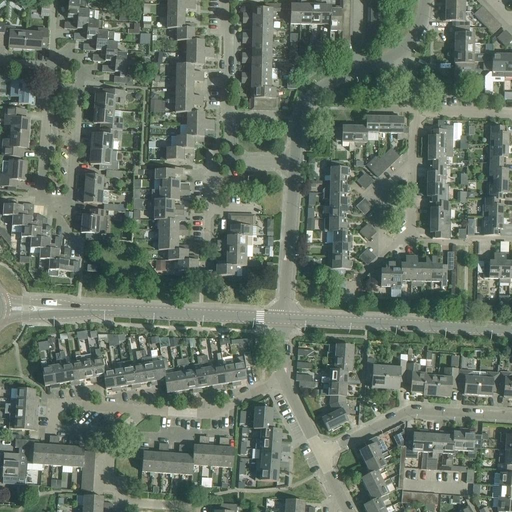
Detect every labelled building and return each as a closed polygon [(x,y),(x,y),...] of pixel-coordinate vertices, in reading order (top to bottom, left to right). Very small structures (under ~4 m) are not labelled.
[(77,30),(78,10),(85,10),(86,0),(81,0),(80,0),(68,0),(67,19),(73,19),(73,24),(65,23),(64,29),(77,30)] [(300,0),(300,6),(300,25),(310,25),(310,6),(305,6),(305,0),(300,0)] [(316,0),(316,6),(310,6),(310,25),(320,25),(320,0),(316,0)] [(325,0),(320,0),(320,25),(330,26),(331,10),(331,6),(325,6),(325,0)] [(452,0),(453,2),(443,2),(443,6),(445,6),(445,12),(443,11),(443,12),(464,12),(464,0),(452,0)] [(23,2),(19,5),(24,11),(28,7),(23,2)] [(49,11),(50,3),(42,3),(41,17),(49,18),(49,11)] [(194,10),(195,5),(167,5),(167,17),(184,17),(184,10),(194,10)] [(243,19),(272,19),(272,13),(280,13),(280,10),(279,10),(280,5),(265,5),(265,9),(253,9),(253,14),(243,14),(243,19)] [(300,6),(280,5),(279,10),(280,10),(290,10),(290,25),(300,25),(300,6)] [(474,15),(478,19),(486,11),(482,7),(474,15)] [(340,32),(340,26),(340,20),(340,14),(352,14),(352,8),(341,8),(340,10),(331,10),(330,26),(330,31),(338,32),(338,34),(340,34),(340,32)] [(78,10),(77,30),(82,30),(82,35),(74,34),(74,40),(86,41),(86,40),(88,21),(94,21),(95,11),(89,11),(85,10),(78,10)] [(486,11),(478,19),(481,23),(490,15),(486,11)] [(457,22),(457,28),(469,28),(470,22),(464,22),(464,12),(443,12),(443,16),(445,16),(445,22),(457,22)] [(119,13),(119,22),(129,22),(130,14),(119,13)] [(481,23),(485,27),(494,19),(490,15),(481,23)] [(184,25),(184,17),(167,17),(167,30),(177,30),(194,30),(194,25),(184,25)] [(272,29),(272,19),(243,19),(242,24),(252,24),(252,29),(272,29)] [(494,19),(485,27),(489,31),(498,23),(494,19)] [(88,21),(86,40),(92,41),(91,45),(83,45),(83,51),(96,52),(96,51),(97,31),(102,32),(103,22),(98,22),(98,21),(94,21),(88,21)] [(501,26),(498,23),(489,31),(493,35),(501,26)] [(4,27),(3,46),(3,45),(9,45),(9,49),(25,50),(26,33),(14,32),(15,28),(4,27)] [(469,34),(469,28),(457,28),(457,34),(452,34),(452,38),(455,38),(455,44),(452,44),(474,44),(474,34),(469,34)] [(37,34),(26,33),(25,50),(40,51),(41,47),(46,48),(46,50),(47,50),(48,30),(38,29),(37,34)] [(272,39),(272,29),(252,29),(252,34),(242,34),(242,39),(272,39)] [(177,42),(187,42),(204,42),(204,37),(194,37),(194,30),(177,30),(177,42)] [(511,39),(511,37),(505,30),(497,39),(496,39),(504,48),(511,39)] [(97,31),(96,51),(101,52),(101,56),(93,56),(92,62),(105,63),(105,62),(107,42),(113,43),(114,33),(108,33),(108,32),(102,32),(97,31)] [(271,49),(272,39),(242,39),(242,44),(252,44),(252,49),(271,49)] [(117,43),(113,43),(107,42),(105,62),(111,62),(110,67),(102,66),(102,72),(114,73),(115,73),(116,53),(117,53),(117,43)] [(187,42),(187,54),(214,54),(214,49),(204,49),(204,42),(187,42)] [(309,52),(309,47),(309,42),(299,42),(299,47),(299,53),(309,52)] [(479,45),(474,44),(452,44),(452,48),(454,48),(454,54),(452,54),(473,54),(479,55),(479,45)] [(242,54),(242,59),(271,59),(271,49),(252,49),(252,54),(242,54)] [(114,77),(114,83),(126,84),(127,78),(125,78),(127,54),(117,53),(116,53),(115,73),(120,73),(120,78),(114,77)] [(187,54),(186,65),(186,66),(193,66),(203,66),(203,58),(213,59),(214,54),(187,54)] [(479,55),(473,54),(452,54),(452,58),(454,58),(454,64),(455,64),(455,70),(473,71),(473,64),(473,62),(491,63),(491,55),(479,55)] [(491,78),(504,78),(505,55),(504,55),(504,58),(500,58),(500,55),(492,55),(491,78)] [(252,64),(251,69),(271,69),(271,59),(242,59),(242,64),(252,64)] [(193,73),(193,66),(186,66),(186,65),(176,65),(176,77),(203,78),(203,73),(193,73)] [(277,70),(271,69),(251,69),(251,74),(241,74),(241,79),(271,79),(277,80),(277,70)] [(176,89),(193,90),(193,82),(203,83),(203,78),(176,77),(176,89)] [(270,89),(271,79),(241,79),(241,84),(251,84),(251,89),(254,89),(270,89)] [(18,105),(24,105),(34,106),(35,98),(32,98),(32,85),(25,84),(25,81),(11,80),(10,96),(19,97),(18,105)] [(193,97),(193,90),(176,89),(176,101),(203,102),(203,97),(193,97)] [(260,99),(266,100),(272,100),(278,100),(278,97),(275,97),(276,89),(270,89),(254,89),(254,99),(251,99),(251,111),(260,111),(260,99)] [(95,96),(94,110),(114,111),(114,104),(123,105),(124,92),(110,91),(109,97),(95,96)] [(151,100),(150,112),(161,113),(162,101),(157,101),(151,100)] [(202,106),(203,102),(176,101),(175,114),(187,114),(187,113),(192,113),(192,106),(202,106)] [(11,133),(28,135),(29,120),(23,120),(24,111),(29,111),(6,109),(5,117),(8,117),(7,125),(12,126),(11,133)] [(107,131),(120,132),(121,132),(122,119),(113,119),(114,111),(94,110),(93,124),(107,125),(107,130),(107,131)] [(204,113),(192,113),(187,113),(187,114),(187,125),(214,126),(214,121),(204,121),(204,113)] [(366,127),(354,127),(354,151),(354,143),(366,144),(367,117),(366,117),(366,127)] [(379,118),(367,117),(366,144),(367,134),(378,134),(379,118)] [(379,118),(378,134),(390,134),(391,118),(379,118)] [(391,118),(390,134),(397,134),(397,140),(408,140),(408,134),(408,128),(408,127),(403,127),(403,118),(391,118)] [(428,149),(452,150),(452,138),(446,137),(446,131),(446,121),(437,121),(437,131),(431,131),(431,132),(433,132),(433,137),(428,137),(428,149)] [(470,127),(470,122),(461,121),(461,134),(475,135),(475,127),(470,127)] [(214,131),(214,126),(187,125),(187,137),(204,138),(204,131),(214,131)] [(350,151),(354,151),(354,127),(342,127),(342,128),(336,128),(336,142),(342,142),(342,143),(350,143),(350,151)] [(490,146),(508,146),(508,134),(503,134),(503,129),(506,129),(506,128),(490,128),(490,146)] [(119,142),(120,132),(107,131),(107,130),(101,130),(102,130),(101,136),(92,135),(91,150),(111,151),(112,141),(119,142)] [(27,149),(28,135),(11,133),(11,141),(6,141),(5,149),(3,149),(2,157),(25,158),(20,157),(21,148),(27,149)] [(204,138),(187,137),(177,137),(177,149),(194,149),(194,142),(204,143),(204,138)] [(490,146),(490,164),(505,164),(502,164),(503,158),(508,158),(508,146),(490,146)] [(193,154),(194,149),(177,149),(166,149),(166,161),(183,162),(183,154),(193,154)] [(391,149),(387,153),(395,161),(400,157),(391,149)] [(430,167),(446,167),(446,158),(452,158),(452,150),(428,149),(428,161),(433,161),(433,167),(430,167)] [(99,171),(106,171),(117,172),(118,162),(110,161),(111,151),(91,150),(90,165),(99,166),(99,171)] [(387,153),(383,157),(391,166),(395,161),(387,153)] [(374,165),(378,161),(380,160),(378,157),(375,157),(370,163),(373,166),(374,165)] [(391,166),(383,157),(380,160),(378,161),(387,170),(391,166)] [(382,174),(387,170),(378,161),(374,165),(382,174)] [(26,163),(16,163),(9,162),(8,176),(1,175),(0,187),(16,188),(16,181),(25,181),(26,163)] [(493,177),(493,182),(507,182),(508,170),(502,170),(502,164),(505,165),(505,164),(490,164),(489,177),(493,177)] [(374,165),(373,166),(370,170),(378,178),(382,174),(374,165)] [(427,173),(427,185),(441,185),(445,185),(445,180),(446,167),(430,167),(430,168),(433,168),(432,173),(430,173),(427,173)] [(155,181),(174,181),(174,176),(182,176),(183,169),(167,169),(166,171),(155,170),(155,181)] [(330,182),(346,182),(344,181),(344,177),(349,177),(349,169),(330,169),(324,169),(324,177),(330,177),(330,182)] [(374,182),(365,173),(356,182),(365,191),(374,182)] [(84,190),(103,191),(104,177),(85,175),(84,190)] [(189,191),(189,187),(189,184),(181,184),(181,187),(179,187),(179,181),(174,181),(155,181),(160,181),(160,191),(189,191)] [(346,182),(330,182),(330,187),(328,187),(323,192),(323,194),(348,195),(349,187),(344,187),(344,182),(346,182)] [(485,199),(485,200),(504,200),(502,200),(502,194),(507,194),(507,182),(493,182),(493,187),(489,187),(489,199),(485,199)] [(441,190),(441,185),(427,185),(427,197),(432,197),(432,203),(429,203),(449,204),(449,203),(445,203),(445,190),(441,190)] [(103,191),(84,190),(83,204),(102,205),(103,191)] [(189,196),(189,191),(160,191),(159,200),(159,201),(174,201),(179,201),(179,196),(189,196)] [(458,192),(458,201),(467,201),(466,192),(458,192)] [(348,195),(323,194),(323,199),(330,200),(329,207),(348,207),(348,199),(344,199),(344,195),(348,195)] [(372,207),(364,199),(355,208),(363,216),(372,207)] [(174,206),(174,201),(159,201),(159,200),(154,200),(154,211),(184,211),(184,207),(174,206)] [(504,200),(485,200),(485,205),(482,205),(482,218),(488,218),(502,218),(503,206),(497,206),(498,200),(504,200)] [(430,209),(430,221),(444,221),(450,222),(450,210),(449,210),(449,204),(429,203),(436,204),(436,209),(430,209)] [(2,216),(12,217),(32,218),(33,218),(34,205),(23,204),(23,207),(3,205),(2,216)] [(348,207),(329,207),(324,207),(324,214),(325,214),(324,219),(329,219),(345,220),(345,219),(343,219),(343,215),(348,215),(348,207)] [(105,211),(103,211),(91,210),(90,217),(82,216),(81,233),(98,235),(99,222),(104,222),(105,211)] [(183,216),(184,211),(154,211),(154,221),(159,221),(173,221),(173,216),(183,216)] [(248,227),(242,227),(236,227),(237,215),(228,215),(228,227),(231,227),(230,231),(227,231),(227,236),(230,237),(252,237),(256,237),(256,227),(254,227),(248,227)] [(11,227),(21,228),(41,229),(42,229),(43,216),(37,216),(36,224),(32,223),(32,218),(12,217),(11,227)] [(502,230),(502,218),(488,218),(488,223),(484,223),(484,236),(500,236),(497,236),(497,230),(502,230)] [(329,219),(329,232),(349,232),(348,232),(348,225),(343,225),(343,220),(345,220),(329,219)] [(159,221),(159,231),(188,231),(188,227),(178,226),(178,221),(173,221),(159,221)] [(450,233),(450,222),(444,221),(430,221),(430,233),(435,233),(435,239),(432,239),(450,240),(450,233)] [(376,232),(368,223),(359,232),(367,241),(376,232)] [(21,238),(20,243),(30,244),(31,239),(50,240),(51,240),(52,227),(46,227),(45,234),(41,234),(41,229),(21,228),(21,233),(21,238)] [(10,238),(3,229),(0,228),(0,235),(10,248),(10,238)] [(188,236),(188,231),(159,231),(158,241),(178,241),(178,236),(188,236)] [(349,232),(329,232),(326,232),(326,244),(351,245),(351,237),(347,237),(347,233),(349,233),(349,232)] [(217,242),(217,246),(246,247),(252,247),(252,237),(230,237),(227,236),(227,242),(217,242)] [(30,249),(40,250),(40,249),(60,251),(61,238),(55,238),(55,246),(50,245),(50,240),(31,239),(30,244),(30,249)] [(178,246),(178,241),(158,241),(158,251),(168,251),(188,251),(188,247),(178,246)] [(351,245),(326,244),(326,245),(328,245),(328,257),(349,257),(346,257),(346,252),(351,252),(351,245)] [(246,247),(217,246),(217,251),(227,251),(227,257),(246,257),(246,247)] [(40,249),(40,250),(39,260),(49,261),(49,260),(69,262),(70,262),(71,249),(64,249),(64,256),(59,256),(60,251),(40,249)] [(376,257),(368,249),(359,258),(367,266),(376,257)] [(178,261),(197,262),(198,257),(188,257),(188,251),(168,251),(168,261),(178,261)] [(489,279),(499,279),(500,254),(494,254),(494,262),(484,262),(483,275),(489,275),(489,279)] [(505,255),(500,254),(499,279),(499,284),(509,284),(509,280),(509,263),(505,262),(505,255)] [(216,266),(236,267),(246,267),(246,257),(227,257),(227,262),(217,262),(216,266)] [(304,257),(304,266),(312,266),(312,258),(304,257)] [(349,257),(328,257),(327,270),(330,270),(330,276),(345,277),(345,270),(351,270),(351,262),(346,262),(346,258),(349,258),(349,257)] [(411,282),(411,257),(406,257),(405,265),(401,265),(401,282),(411,282)] [(411,257),(411,282),(411,287),(421,288),(421,265),(417,265),(417,257),(411,257)] [(421,265),(421,288),(421,282),(431,282),(431,257),(426,257),(425,265),(421,265)] [(431,257),(431,282),(440,283),(440,287),(447,287),(447,266),(437,265),(437,258),(431,257)] [(68,267),(69,262),(49,260),(49,261),(48,277),(58,277),(58,272),(72,273),(72,275),(78,275),(80,263),(73,262),(73,268),(68,267)] [(165,272),(165,262),(156,261),(155,272),(165,272)] [(197,276),(197,262),(178,261),(178,271),(187,272),(187,276),(197,276)] [(391,288),(391,263),(386,263),(385,270),(375,270),(375,283),(381,283),(381,287),(391,288)] [(391,263),(391,288),(396,288),(395,293),(401,293),(401,288),(401,282),(401,265),(401,271),(397,271),(397,263),(391,263)] [(236,267),(216,266),(216,272),(206,272),(206,276),(236,277),(236,267)] [(477,295),(477,304),(483,304),(486,304),(486,299),(483,299),(483,295),(477,295)] [(444,298),(444,307),(453,307),(453,298),(444,298)] [(150,338),(151,345),(159,344),(158,337),(150,338)] [(327,358),(335,359),(352,360),(353,347),(336,346),(335,354),(327,353),(327,358)] [(96,360),(91,361),(94,381),(99,380),(98,378),(104,377),(102,366),(102,360),(100,349),(95,350),(96,360)] [(408,349),(407,362),(405,383),(406,383),(406,379),(412,380),(411,393),(424,394),(423,396),(424,396),(425,375),(419,375),(419,366),(410,365),(411,356),(412,356),(412,349),(408,349)] [(145,351),(140,352),(145,383),(151,382),(151,385),(156,384),(152,364),(147,365),(145,351)] [(60,353),(61,360),(65,384),(70,383),(70,385),(75,384),(72,364),(66,365),(64,352),(60,353)] [(140,384),(145,383),(140,352),(135,353),(138,366),(133,367),(136,387),(140,387),(140,384)] [(232,386),(236,385),(233,365),(228,366),(226,353),(221,354),(226,384),(232,383),(232,386)] [(252,367),(250,353),(244,354),(246,368),(252,367)] [(226,384),(221,354),(216,354),(219,367),(213,368),(217,388),(221,387),(221,385),(226,384)] [(160,381),(165,380),(163,370),(164,370),(162,360),(161,356),(156,357),(157,363),(152,364),(156,384),(160,383),(160,381)] [(212,389),(217,388),(213,368),(208,369),(207,363),(207,361),(207,356),(202,357),(206,387),(212,386),(212,389)] [(77,363),(72,364),(75,384),(79,383),(79,381),(84,380),(81,362),(80,357),(76,357),(77,363)] [(194,371),(197,391),(201,391),(201,388),(206,387),(202,357),(197,358),(198,364),(193,365),(194,371)] [(238,364),(233,365),(236,385),(241,384),(240,382),(246,381),(242,357),(237,358),(238,364)] [(166,359),(162,360),(164,370),(163,370),(165,380),(167,394),(173,393),(173,395),(177,395),(174,374),(173,369),(168,369),(166,359)] [(182,360),(187,391),(192,390),(193,392),(197,391),(194,371),(189,372),(188,366),(188,365),(187,359),(182,360)] [(352,373),(352,360),(335,359),(334,366),(326,366),(326,371),(330,371),(352,373)] [(371,388),(385,389),(386,368),(373,367),(374,360),(367,359),(366,381),(372,381),(371,388)] [(59,384),(65,384),(61,360),(56,361),(57,366),(52,367),(55,388),(60,387),(59,384)] [(112,391),(116,391),(113,370),(108,371),(105,360),(102,360),(102,366),(104,377),(106,390),(111,389),(112,391)] [(181,391),(187,391),(182,360),(176,361),(177,367),(178,368),(179,374),(174,374),(177,395),(182,394),(181,391)] [(86,362),(81,362),(84,380),(90,379),(90,382),(94,381),(91,361),(86,362)] [(122,363),(126,387),(131,386),(131,388),(136,387),(133,367),(132,367),(131,361),(122,363)] [(405,383),(407,362),(400,361),(399,369),(386,368),(385,389),(399,390),(399,383),(405,383)] [(51,388),(55,388),(52,367),(47,368),(46,362),(41,363),(45,387),(50,386),(51,388)] [(120,387),(126,387),(122,363),(117,364),(118,370),(113,370),(116,391),(121,390),(120,387)] [(425,368),(425,375),(424,396),(437,397),(438,378),(431,377),(432,369),(425,368)] [(444,378),(438,378),(437,397),(450,398),(451,385),(456,385),(457,370),(445,369),(444,378)] [(352,373),(330,371),(329,379),(321,378),(321,383),(329,384),(346,385),(347,373),(352,373)] [(464,395),(478,396),(479,373),(459,371),(458,390),(459,390),(459,387),(464,387),(464,395)] [(479,373),(478,396),(491,397),(492,391),(498,391),(499,374),(479,373)] [(499,373),(499,374),(498,391),(504,392),(504,398),(511,398),(511,380),(511,374),(499,373)] [(346,398),(346,385),(329,384),(328,391),(320,391),(320,396),(330,397),(345,398),(346,398)] [(11,389),(11,399),(37,401),(37,397),(35,397),(35,391),(11,389)] [(345,402),(345,398),(330,397),(330,405),(334,413),(322,419),(328,432),(348,422),(345,417),(351,414),(345,402)] [(37,401),(11,399),(10,405),(5,404),(5,409),(36,411),(37,401)] [(254,420),(272,421),(273,410),(255,408),(254,419),(254,420)] [(9,419),(36,421),(36,411),(5,409),(4,414),(10,414),(9,419)] [(36,421),(9,419),(9,430),(35,431),(36,421)] [(254,420),(253,430),(261,430),(281,432),(281,431),(271,430),(272,421),(254,420)] [(262,441),(280,442),(281,432),(261,430),(260,440),(262,441)] [(454,437),(452,457),(453,457),(457,457),(457,451),(463,452),(464,431),(459,431),(454,430),(453,433),(453,437),(454,437)] [(464,431),(463,452),(468,452),(467,458),(467,459),(475,460),(476,453),(480,453),(481,445),(481,440),(481,436),(474,435),(474,434),(468,434),(468,431),(464,431)] [(404,432),(393,437),(398,447),(401,447),(403,447),(404,432)] [(417,453),(423,453),(424,432),(419,432),(419,435),(406,434),(405,447),(405,458),(417,459),(417,453)] [(432,464),(434,436),(428,435),(428,433),(424,432),(423,453),(428,454),(427,459),(428,459),(428,464),(432,464)] [(437,454),(443,455),(444,434),(439,433),(439,436),(434,436),(432,464),(435,464),(435,460),(437,460),(437,454)] [(454,437),(453,437),(448,436),(448,434),(444,434),(443,455),(448,455),(447,461),(452,461),(453,457),(452,457),(454,437)] [(505,451),(511,451),(511,436),(500,435),(500,443),(506,443),(505,451)] [(42,466),(52,466),(54,437),(50,437),(49,447),(44,446),(42,466)] [(54,437),(52,466),(62,467),(64,448),(58,447),(59,437),(54,437)] [(193,447),(193,456),(191,476),(192,476),(192,466),(202,467),(204,437),(199,437),(199,447),(193,447)] [(209,438),(204,437),(202,467),(212,467),(214,448),(208,448),(209,438)] [(359,452),(365,464),(388,452),(381,456),(378,449),(385,446),(382,441),(379,442),(376,437),(364,443),(367,448),(359,452)] [(69,448),(64,448),(62,467),(72,468),(74,438),(70,438),(69,448)] [(82,468),(83,463),(83,457),(84,452),(84,449),(78,449),(79,439),(74,438),(72,468),(82,468)] [(212,467),(222,468),(224,439),(219,438),(219,448),(214,448),(212,467)] [(224,439),(222,468),(232,469),(234,449),(228,449),(229,439),(224,439)] [(26,479),(29,441),(21,440),(15,440),(15,448),(19,448),(18,456),(4,455),(2,477),(26,479)] [(32,465),(42,466),(44,446),(38,446),(39,442),(29,441),(28,455),(33,455),(32,465)] [(280,452),(280,442),(262,441),(262,450),(259,450),(259,451),(280,452)] [(158,454),(153,454),(151,473),(161,474),(164,444),(159,444),(158,454)] [(169,445),(164,444),(161,474),(171,475),(173,455),(168,455),(169,445)] [(173,455),(171,475),(181,475),(183,446),(179,446),(178,456),(173,455)] [(181,475),(191,476),(193,456),(188,456),(188,446),(183,446),(181,475)] [(142,473),(151,473),(153,454),(148,453),(148,449),(139,449),(138,459),(143,460),(142,473)] [(256,461),(279,462),(280,452),(259,451),(259,460),(256,460),(256,461)] [(511,451),(505,451),(504,461),(499,461),(498,471),(511,472),(511,451)] [(390,457),(388,452),(365,464),(370,475),(361,479),(386,467),(383,460),(390,457)] [(279,462),(256,461),(255,471),(278,472),(279,462)] [(386,467),(361,479),(367,491),(383,483),(380,476),(387,473),(385,468),(386,467)] [(277,483),(278,472),(255,471),(255,481),(277,483)] [(492,486),(511,487),(511,475),(494,474),(493,486),(492,486)] [(203,478),(202,486),(212,487),(212,479),(203,478)] [(390,479),(383,483),(367,491),(373,502),(387,495),(389,494),(385,487),(392,484),(390,479)] [(493,499),(499,499),(499,500),(511,500),(511,487),(492,486),(491,499),(493,499)] [(409,493),(409,504),(412,504),(416,504),(417,494),(409,493)] [(431,495),(424,494),(423,505),(426,505),(430,505),(431,495)] [(76,506),(83,506),(113,508),(113,504),(103,503),(103,498),(81,496),(77,495),(76,506)] [(381,511),(385,510),(382,503),(389,500),(387,495),(373,502),(363,506),(366,511),(381,511)] [(438,495),(431,495),(430,505),(435,506),(437,506),(438,495)] [(511,511),(511,500),(499,500),(499,499),(493,499),(492,507),(498,507),(497,511),(511,511)] [(285,511),(304,511),(304,502),(286,501),(285,511)]
